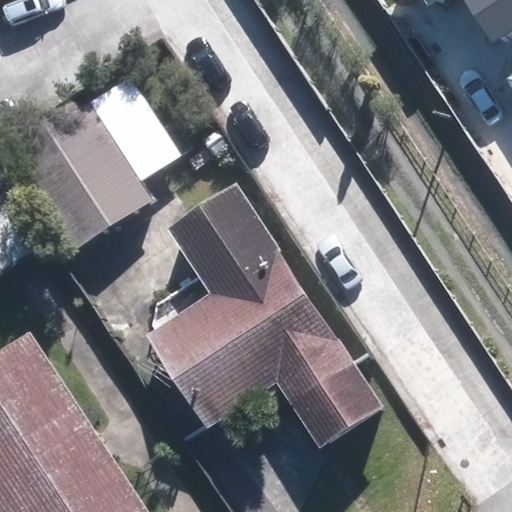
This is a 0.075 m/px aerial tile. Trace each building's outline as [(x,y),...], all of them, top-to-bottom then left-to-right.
[(511,0),(428,0),(431,3),(436,0),(462,0),(491,42),(511,27),(511,0)] [(69,256),(154,200),(92,103),(6,158),(69,256)] [(382,410),(235,187),(164,233),(208,300),(146,341),(207,433),(274,389),(317,453),(382,410)] [(0,273),(38,250),(0,189),(0,273)] [(142,511),(26,337),(0,354),(0,511),(142,511)]
